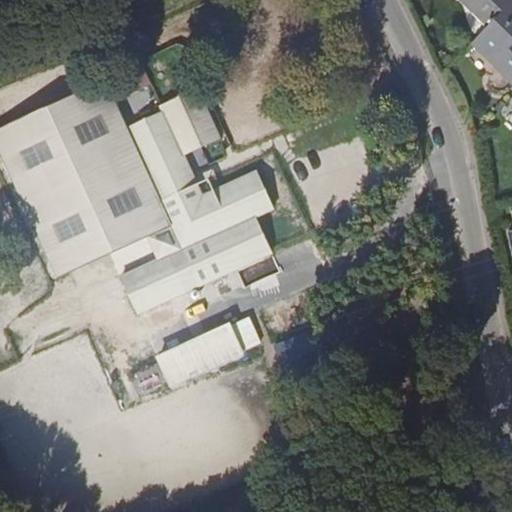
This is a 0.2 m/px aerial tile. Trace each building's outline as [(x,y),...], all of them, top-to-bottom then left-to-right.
[(511,0),(468,0),(496,28),(479,45),(511,78),(511,0)] [(156,240),(175,231),(160,201),(126,129),(105,87),(3,137),(73,280),(156,240)] [(184,156),(222,139),(198,89),(160,107),(163,111),(184,156)] [(184,156),(163,111),(126,129),(160,201),(197,183),(194,177),(184,156)] [(192,252),(259,222),(277,215),(256,169),(212,189),(208,179),(197,183),(160,201),(175,231),(181,229),(192,252)] [(274,254),(259,222),(192,252),(181,229),(175,231),(156,240),(165,258),(123,276),(141,319),(274,254)] [(208,346),(221,371),(294,335),(282,310),(208,346)] [(151,349),(185,336),(181,326),(147,338),(151,349)]
